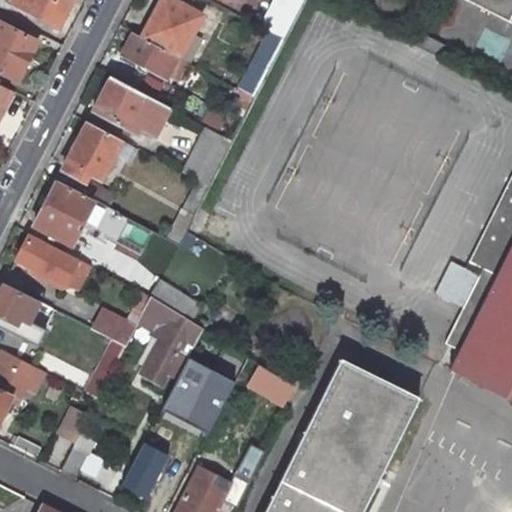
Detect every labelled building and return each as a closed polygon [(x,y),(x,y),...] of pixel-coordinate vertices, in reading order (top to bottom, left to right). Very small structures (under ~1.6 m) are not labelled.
[(5,0),(57,26),(68,3),(70,0),(5,0)] [(161,0),(156,12),(142,37),(177,56),(179,57),(202,15),(173,0),(161,0)] [(274,0),(261,26),(284,38),(303,0),(274,0)] [(511,0),(466,0),(511,23),(511,0)] [(38,41),(0,21),(0,71),(18,81),(31,54),(38,41)] [(142,37),(134,33),(128,44),(122,54),(166,78),(167,75),(177,80),(187,62),(179,57),(177,56),(142,37)] [(251,61),(238,89),(244,92),(254,98),(268,70),(251,61)] [(156,100),(110,77),(98,101),(93,109),(129,129),(139,134),(142,128),(155,134),(169,107),(156,100)] [(244,92),(221,136),(231,141),(254,98),(244,92)] [(121,139),(87,122),(70,155),(63,169),(85,181),(89,173),(100,179),(121,139)] [(206,127),(183,172),(197,180),(208,186),(231,141),(206,127)] [(511,242),(511,174),(468,262),(482,268),(444,343),(458,350),(511,242)] [(86,195),(57,180),(42,210),(34,224),(71,243),(94,199),(86,195)] [(208,186),(197,180),(183,209),(195,214),(199,207),(208,186)] [(93,182),(86,195),(94,199),(106,206),(108,207),(115,194),(93,182)] [(210,213),(199,207),(195,214),(187,231),(198,237),(210,213)] [(195,214),(183,209),(169,235),(181,241),(187,231),(195,214)] [(77,258),(29,234),(22,248),(17,259),(65,283),(67,279),(77,258)] [(511,242),(458,350),(449,369),(511,400),(511,242)] [(77,258),(67,279),(79,286),(90,265),(77,258)] [(160,279),(150,297),(191,321),(201,305),(160,279)] [(39,301),(4,284),(0,291),(0,315),(17,323),(20,317),(28,321),(39,301)] [(169,370),(179,352),(186,339),(195,344),(203,328),(191,321),(150,297),(143,311),(157,320),(150,334),(161,340),(142,375),(161,384),(169,370)] [(134,327),(103,311),(94,329),(113,339),(125,345),(134,327)] [(113,339),(86,392),(97,398),(125,345),(113,339)] [(3,351),(0,357),(0,390),(12,396),(18,383),(35,391),(45,372),(28,363),(3,351)] [(234,380),(190,359),(165,410),(209,431),(234,380)] [(261,363),(248,387),(283,405),(295,383),(261,363)] [(271,511),(357,511),(419,396),(350,364),(271,511)] [(0,418),(5,409),(10,399),(12,396),(0,390),(0,418)] [(5,409),(14,415),(19,404),(10,399),(5,409)] [(71,406),(56,434),(74,443),(89,414),(71,406)] [(43,448),(15,434),(10,445),(38,459),(43,448)] [(146,444),(123,487),(139,494),(161,451),(146,444)] [(263,451),(251,444),(236,475),(248,481),(263,451)] [(72,447),(60,470),(75,478),(87,455),(72,447)] [(215,511),(231,482),(198,465),(173,511),(215,511)]
